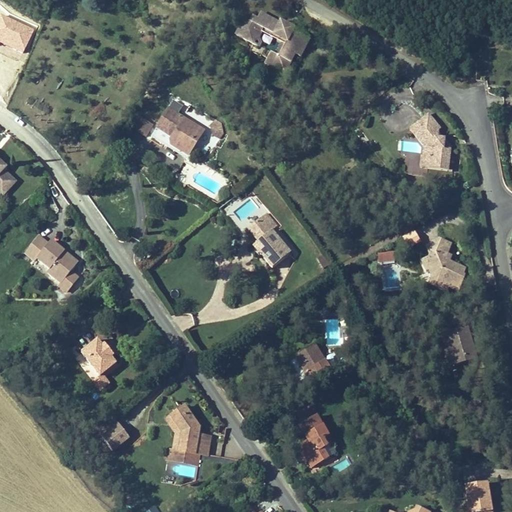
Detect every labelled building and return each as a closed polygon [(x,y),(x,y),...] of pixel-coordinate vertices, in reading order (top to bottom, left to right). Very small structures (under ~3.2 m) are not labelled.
[(247,24),(241,37),(266,49),(264,55),(273,60),(275,55),(280,58),(277,64),(290,70),(298,55),(307,60),(316,41),(301,33),(303,30),(286,22),(285,24),(267,14),(265,21),(258,18),(254,27),(247,24)] [(173,110),(162,129),(178,138),(176,144),(197,156),(210,131),(173,110)] [(440,113),(435,117),(448,135),(449,134),(452,131),(440,113)] [(130,127),(146,137),(154,125),(138,115),(130,127)] [(448,135),(435,117),(417,130),(433,154),(437,155),(434,176),(454,178),(458,148),(453,141),(450,141),(447,140),(447,138),(448,135)] [(15,170),(0,156),(0,188),(11,198),(23,185),(12,175),(15,170)] [(0,193),(8,201),(11,198),(0,188),(0,193)] [(270,219),(256,229),(268,245),(262,250),(279,272),(299,256),(270,219)] [(47,255),(61,265),(57,270),(71,281),(88,260),(62,238),(47,255)] [(450,252),(443,240),(434,243),(436,246),(432,250),(434,255),(434,263),(428,267),(433,274),(439,282),(443,283),(447,280),(451,285),(450,290),(459,292),(461,288),(469,289),(472,275),(471,273),(473,266),(457,262),(451,261),(450,252)] [(453,243),(443,240),(450,252),(451,261),(457,262),(458,256),(452,255),(453,243)] [(370,267),(374,274),(387,267),(383,261),(370,267)] [(439,282),(433,274),(428,277),(428,285),(450,290),(451,285),(447,280),(443,283),(439,282)] [(471,331),(444,338),(451,369),(479,363),(471,331)] [(88,351),(106,373),(108,376),(112,373),(126,364),(120,356),(123,354),(115,342),(111,346),(104,338),(88,351)] [(333,369),(315,341),(295,354),(313,382),(333,369)] [(108,376),(106,373),(100,378),(108,388),(118,380),(112,373),(108,376)] [(167,416),(173,425),(172,446),(208,451),(211,435),(200,433),(201,417),(192,415),(185,403),(167,416)] [(308,438),(305,440),(309,446),(305,448),(303,450),(314,466),(330,456),(324,446),(327,445),(322,437),(326,434),(329,432),(317,414),(300,425),(308,438)] [(114,452),(131,437),(114,418),(97,433),(114,452)] [(337,451),(326,434),(322,437),(327,445),(324,446),(330,456),(337,451)] [(466,484),(470,511),(477,511),(495,509),(490,480),(466,484)] [(390,511),(430,511),(431,509),(417,503),(415,507),(409,510),(409,511),(400,511),(401,511),(397,510),(395,511),(392,510),(390,511)]
